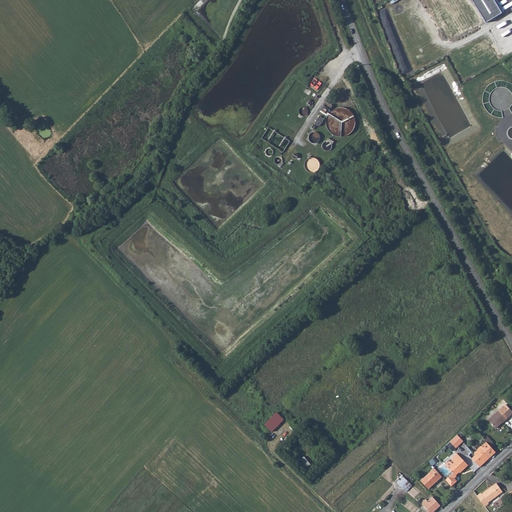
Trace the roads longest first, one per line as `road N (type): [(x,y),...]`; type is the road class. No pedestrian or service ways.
road 1 (tertiary): [(511,345),(384,107),(341,0)]
road 2 (track): [(333,511),(171,355)]
